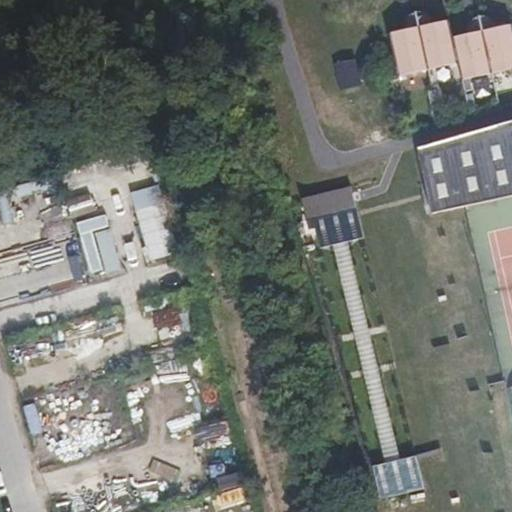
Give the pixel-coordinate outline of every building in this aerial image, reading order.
[(448,56),(442,37),(437,17),(428,18),(426,12),(423,9),(418,7),(415,7),(410,10),(408,13),(409,19),(410,24),(419,64),(448,56)] [(511,72),(511,47),(505,21),(489,24),(485,11),(483,9),(479,7),(475,7),(473,8),(469,12),(469,18),(472,29),(486,79),(511,72)] [(419,64),(410,24),(383,31),(394,71),(419,64)] [(486,79),(472,29),(442,37),(448,56),(456,87),(486,79)] [(511,200),(511,115),(412,142),(433,222),(511,200)] [(160,184),(131,191),(147,260),(177,253),(160,184)] [(78,220),(88,276),(118,271),(108,215),(78,220)] [(35,401),(43,432),(104,417),(97,386),(35,401)]
